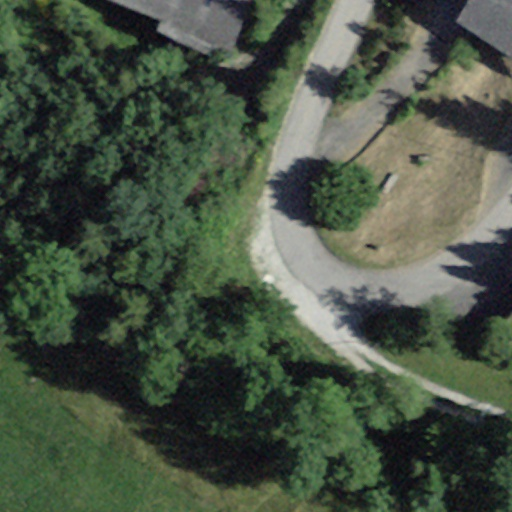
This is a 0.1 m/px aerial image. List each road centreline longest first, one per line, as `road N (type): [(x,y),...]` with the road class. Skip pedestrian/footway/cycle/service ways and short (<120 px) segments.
road 1 (residential): [(361,0),(300,159),(291,212),(320,282)]
road 2 (residential): [(320,282),(328,345),(434,402),(511,426)]
road 3 (residential): [(320,282),(367,294),(406,292),(453,272),(511,222)]
